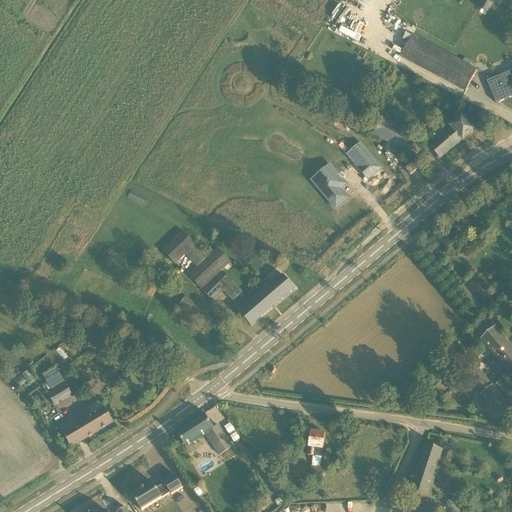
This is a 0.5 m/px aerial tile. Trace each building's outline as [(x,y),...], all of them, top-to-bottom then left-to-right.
[(479,0),(475,7),(486,12),(492,0),(479,0)] [(393,52),(400,56),(465,91),(477,70),(411,35),(411,36),(407,34),(404,39),(408,41),(403,51),(396,47),(393,52)] [(511,85),(502,90),(497,77),(487,81),(496,104),(511,97),(511,85)] [(376,88),(370,99),(385,107),(391,97),(376,88)] [(439,140),(430,148),(440,159),(462,140),(468,135),(472,134),(473,131),(474,130),(461,115),(450,126),(452,128),(447,134),(441,128),(435,134),(439,140)] [(372,137),(373,135),(403,153),(412,137),(380,117),(379,119),(375,116),(365,133),(372,137)] [(357,153),(351,158),(356,164),(359,162),(365,168),(374,160),(369,154),(362,159),(357,153)] [(418,169),(413,162),(405,169),(410,175),(418,169)] [(334,171),(326,178),(333,186),(328,191),(333,197),(331,199),(342,210),(354,200),(344,188),(347,185),(334,171)] [(234,301),(243,292),(226,275),(235,265),(217,248),(208,257),(182,231),(162,251),(175,265),(185,255),(197,266),(188,275),(213,300),(223,290),(234,301)] [(267,280),(234,307),(251,326),(295,289),(283,275),(272,284),(267,280)] [(146,281),(140,292),(153,297),(158,287),(146,281)] [(186,297),(178,307),(209,332),(217,321),(186,297)] [(511,376),(511,346),(496,327),(480,339),(511,376)] [(502,422),(511,413),(511,407),(479,369),(467,379),(470,383),(465,388),(474,399),(480,395),(502,422)] [(45,380),(52,390),(47,393),(52,402),(54,405),(72,394),(65,382),(61,377),(58,372),(45,380)] [(85,408),(57,424),(71,448),(113,423),(105,408),(90,416),(85,408)] [(206,434),(220,456),(232,448),(218,426),(214,429),(204,414),(190,423),(200,438),(206,434)] [(175,433),(185,448),(200,438),(190,423),(175,433)] [(235,431),(230,423),(224,427),(229,434),(235,431)] [(240,438),(236,432),(230,436),(235,442),(240,438)] [(307,455),(322,457),(325,434),(311,432),(307,455)] [(430,488),(432,481),(433,479),(435,479),(440,481),(442,475),(445,466),(438,464),(442,450),(426,445),(423,454),(420,462),(410,492),(426,497),(434,500),(437,490),(432,488),(430,488)] [(481,462),(467,460),(465,468),(474,470),(474,473),(479,474),(481,462)] [(324,467),(286,464),(282,464),(281,477),(318,480),(318,483),(323,484),(324,467)] [(145,487),(139,490),(132,495),(141,511),(170,493),(171,495),(183,488),(175,475),(163,482),(164,483),(156,488),(152,483),(145,487)] [(308,489),(306,499),(318,500),(319,491),(308,489)] [(279,498),(274,501),(278,506),(283,503),(279,498)] [(476,511),(479,503),(468,499),(465,507),(476,511)]
